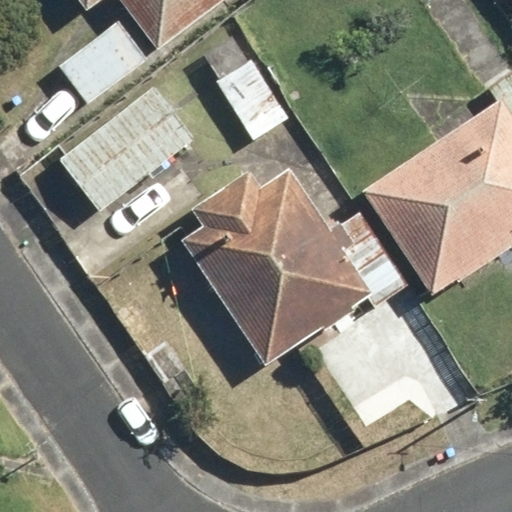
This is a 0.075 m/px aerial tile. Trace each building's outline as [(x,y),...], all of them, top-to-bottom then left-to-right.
[(60,0),(79,23),(106,2),(151,62),(232,0),(60,0)] [(511,0),(502,0),(511,15),(511,0)] [(239,41),(198,64),(246,152),(287,129),(239,41)] [(150,96),(52,169),(91,221),(190,148),(150,96)] [(511,139),(494,113),(354,205),(424,309),(511,251),(511,139)] [(241,184),(183,223),(194,241),(173,255),(259,380),(368,306),(337,262),(349,253),(333,230),(321,238),(282,181),(253,201),(241,184)]
